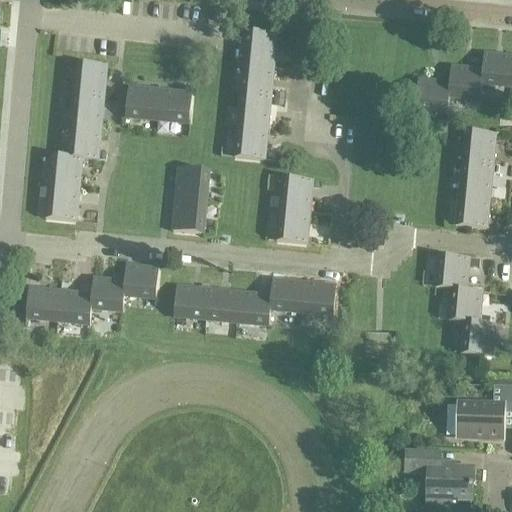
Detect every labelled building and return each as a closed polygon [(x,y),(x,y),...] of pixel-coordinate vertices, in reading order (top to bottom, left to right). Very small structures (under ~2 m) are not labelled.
[(276,39),(277,39),(277,38),(248,35),(247,36),(248,36),(245,67),(273,69),(276,39)] [(280,37),(279,47),(289,48),(290,38),(280,37)] [(483,74),(452,71),(448,117),(450,100),(481,103),(485,58),(485,57),(483,74)] [(484,88),(511,90),(511,60),(486,58),(485,58),(481,103),(482,104),(484,88)] [(78,68),(75,98),(104,101),(107,71),(108,71),(108,70),(77,67),(77,68),(78,68)] [(273,69),(245,67),(242,98),(270,101),(273,69)] [(447,117),(448,117),(452,71),(451,71),(450,87),(420,84),(419,84),(416,114),(417,114),(417,113),(447,116),(447,117)] [(131,92),(129,92),(126,122),(128,122),(159,124),(161,95),(131,92)] [(189,127),(189,128),(191,128),(193,98),(192,97),(192,98),(161,95),(159,124),(189,127)] [(104,101),(75,98),(72,130),(101,133),(104,101)] [(270,101),(242,98),(239,130),(267,133),(270,101)] [(69,161),(82,163),(98,164),(99,163),(98,163),(101,133),(72,130),(69,161)] [(236,161),(235,160),(235,162),(265,165),(265,163),(267,133),(239,130),(236,161)] [(464,166),(493,169),(496,139),(497,137),(466,134),(466,135),(467,135),(464,166)] [(53,160),(50,191),(79,194),(82,163),(69,161),(52,160),(53,160)] [(490,200),(493,169),(464,166),(461,198),(490,200)] [(177,203),(207,206),(210,174),(180,171),(180,172),(179,184),(177,203)] [(283,181),(283,182),(284,182),(281,213),(310,215),(313,185),(313,184),(283,181)] [(47,222),(46,222),(46,223),(77,226),(77,225),(76,225),(79,194),(50,191),(47,222)] [(458,228),(457,228),(457,229),(488,232),(488,231),(487,231),(490,200),(461,198),(458,228)] [(203,236),(207,206),(177,203),(174,234),(204,237),(204,236),(203,236)] [(335,224),(337,209),(318,205),(315,221),(335,224)] [(310,215),(281,213),(278,243),(277,243),(277,244),(308,247),(308,246),(307,246),(310,215)] [(482,294),(466,292),(469,263),(470,263),(470,262),(440,259),(439,260),(440,260),(437,290),(436,290),(482,295),(482,294)] [(125,299),(128,270),(127,269),(125,286),(95,283),(90,329),(91,329),(92,312),(122,315),(122,316),(124,316),(125,299)] [(155,302),(155,303),(157,303),(160,273),(158,272),(158,273),(128,270),(125,299),(155,302)] [(90,329),(95,283),(94,283),(93,299),(62,296),(59,325),(90,328),(90,329)] [(273,284),(272,300),(241,297),(238,326),(269,329),(269,330),(270,330),(274,284),(273,284)] [(305,287),(275,284),(274,284),(270,330),(270,329),(272,313),(303,316),(305,287)] [(337,290),(336,290),(305,287),(303,316),(334,319),(337,290)] [(495,328),(496,327),(479,325),(481,295),(482,296),(482,295),(436,290),(436,291),(453,293),(450,323),(449,323),(495,328)] [(177,291),(175,320),(176,320),(206,323),(209,294),(177,291)] [(32,293),(30,293),(27,323),(28,323),(59,325),(62,296),(32,293)] [(209,294),(206,323),(238,326),(241,297),(209,294)] [(449,323),(466,325),(463,355),(462,355),(462,356),(492,359),(495,328),(449,323)] [(392,338),(366,337),(365,357),(391,357),(392,338)] [(460,407),(459,440),(503,441),(504,408),(460,407)] [(429,478),(428,506),(450,507),(450,503),(471,504),(470,511),(472,511),(473,487),(475,487),(476,475),(473,475),(473,471),(448,470),(448,467),(442,466),(443,455),(423,454),(407,453),(406,477),(429,478)]
